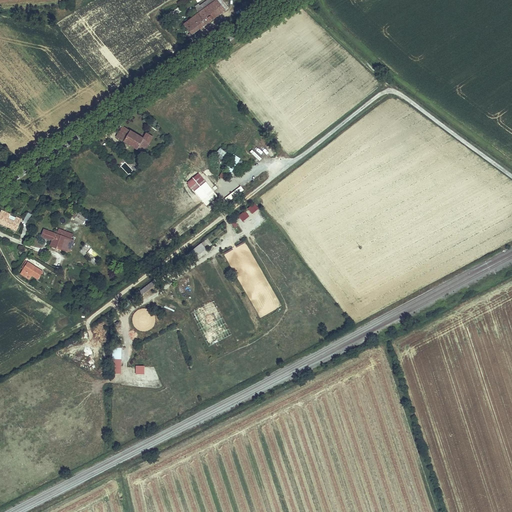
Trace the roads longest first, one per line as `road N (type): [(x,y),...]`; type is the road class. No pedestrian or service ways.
road 1 (primary): [(292,0),(0,192)]
road 2 (unclassified): [(390,91),(511,177)]
road 3 (track): [(0,372),(117,297)]
road 4 (track): [(390,91),(292,0)]
